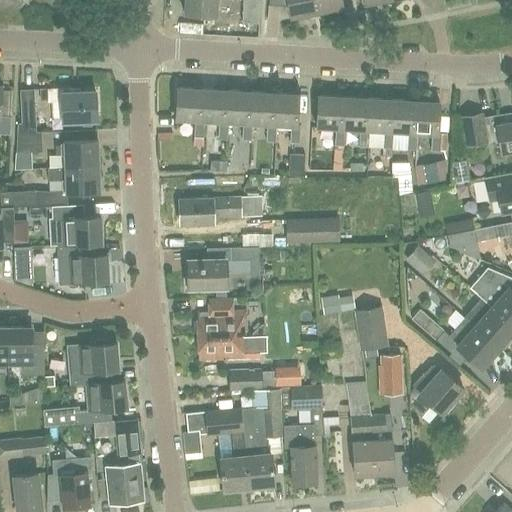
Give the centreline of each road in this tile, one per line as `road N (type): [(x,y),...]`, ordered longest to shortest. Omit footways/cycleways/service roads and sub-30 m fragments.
road 1 (residential): [(511,62),(136,46)]
road 2 (residential): [(150,305),(136,46)]
road 3 (residential): [(176,511),(150,305)]
road 4 (residential): [(0,290),(71,312),(150,305)]
road 5 (residential): [(136,46),(0,40)]
road 6 (residential): [(422,511),(511,410)]
